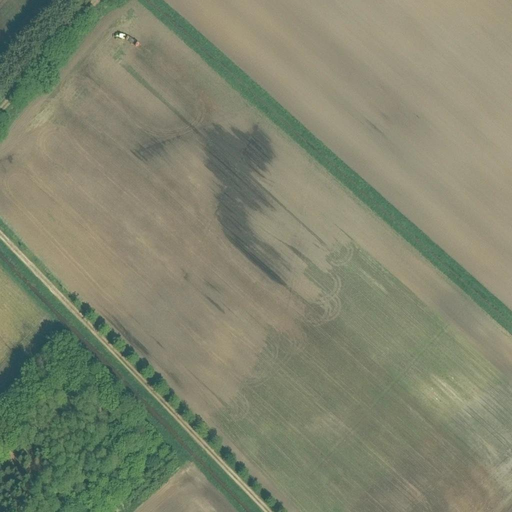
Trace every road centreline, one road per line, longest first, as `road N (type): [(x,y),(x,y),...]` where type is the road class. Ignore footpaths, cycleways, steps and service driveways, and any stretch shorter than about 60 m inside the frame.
road 1 (track): [(0,240),(263,511)]
road 2 (track): [(97,0),(0,112)]
